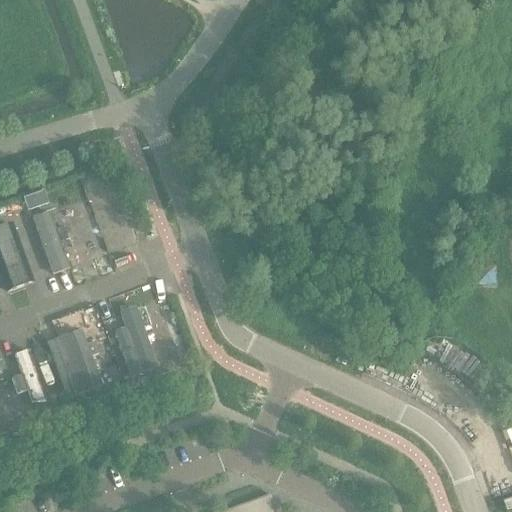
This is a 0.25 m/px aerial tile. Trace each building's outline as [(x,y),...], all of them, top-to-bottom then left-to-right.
[(47,205),(43,194),(24,201),(29,212),(47,205)] [(49,214),(32,220),(53,276),(70,270),(61,245),(69,242),(64,230),(56,233),(49,214)] [(11,227),(0,230),(0,272),(8,293),(32,284),(11,227)] [(127,329),(116,333),(132,378),(159,368),(137,308),(121,313),(127,329)] [(82,331),(46,345),(67,400),(102,387),(91,358),(99,355),(94,343),(87,346),(82,333),(82,331)] [(22,377),(11,381),(17,397),(28,393),(33,405),(45,401),(28,353),(15,358),(22,377)] [(178,386),(174,375),(155,382),(159,393),(178,386)] [(121,407),(117,396),(98,403),(103,414),(121,407)] [(65,428),(61,417),(42,424),(46,435),(65,428)] [(0,452),(9,449),(5,437),(0,439),(0,452)] [(273,511),(271,505),(273,500),(271,496),(268,497),(267,497),(225,511),(273,511)]
